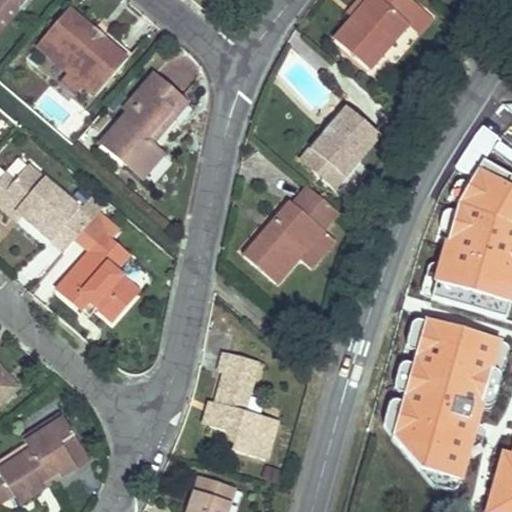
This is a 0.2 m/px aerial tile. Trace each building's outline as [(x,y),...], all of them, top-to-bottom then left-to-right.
[(0,0),(0,29),(25,0),(0,0)] [(419,5),(412,0),(363,0),(351,14),(333,36),(368,66),(403,25),(419,5)] [(363,0),(349,0),(343,7),(351,14),(363,0)] [(419,5),(403,25),(414,34),(431,15),(419,5)] [(70,73),(74,68),(88,80),(84,84),(85,86),(97,96),(129,60),(70,10),(39,46),(69,72),(70,73)] [(61,81),(76,95),(85,86),(84,84),(88,80),(74,68),(70,73),(69,72),(61,81)] [(178,96),(150,73),(120,107),(124,110),(102,135),(126,156),(122,161),(140,177),(160,153),(148,143),(174,112),(168,107),(178,96)] [(123,95),(118,90),(106,105),(111,110),(123,95)] [(184,101),(178,96),(168,107),(174,112),(184,101)] [(378,133),(344,105),(309,146),(330,164),(318,176),(331,187),(378,133)] [(126,156),(102,135),(98,140),(122,161),(126,156)] [(511,158),(485,137),(459,169),(511,211),(511,158)] [(330,164),(309,146),(298,159),(318,176),(330,164)] [(80,211),(29,168),(16,183),(1,201),(21,218),(64,255),(92,222),(80,211)] [(16,183),(8,175),(0,183),(0,212),(15,226),(21,218),(1,201),(16,183)] [(286,196),(241,252),(274,281),(296,255),(320,227),(334,211),(305,186),(293,202),(286,196)] [(102,211),(89,200),(80,211),(92,222),(102,211)] [(424,242),(441,253),(463,216),(447,206),(424,242)] [(333,237),(320,227),(296,255),(309,267),(333,237)] [(126,260),(105,241),(60,292),(84,313),(91,305),(97,310),(111,323),(137,295),(116,274),(126,260)] [(97,310),(91,305),(84,313),(91,318),(97,310)] [(229,452),(264,462),(275,423),(243,414),(250,382),(254,383),(259,365),(222,354),(217,372),(222,375),(213,406),(207,428),(219,430),(232,448),(229,452)] [(0,400),(13,390),(0,375),(0,400)] [(200,426),(207,428),(213,406),(206,404),(200,426)] [(65,427),(62,421),(43,433),(46,438),(65,427)] [(62,479),(87,462),(65,427),(46,438),(43,433),(25,446),(29,453),(33,460),(20,467),(17,461),(0,472),(0,480),(0,506),(12,499),(18,508),(42,492),(39,487),(58,475),(62,479)] [(33,460),(29,453),(17,461),(20,467),(33,460)] [(235,491),(199,479),(195,492),(231,504),(235,491)] [(228,511),(231,504),(195,492),(187,511),(228,511)]
